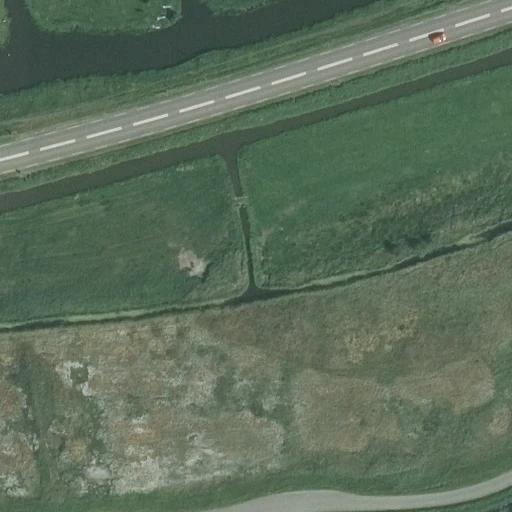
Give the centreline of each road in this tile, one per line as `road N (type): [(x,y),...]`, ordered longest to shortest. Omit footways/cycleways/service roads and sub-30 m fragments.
road 1 (secondary): [(0,160),(511,7)]
road 2 (residential): [(258,511),(431,502),(511,478)]
